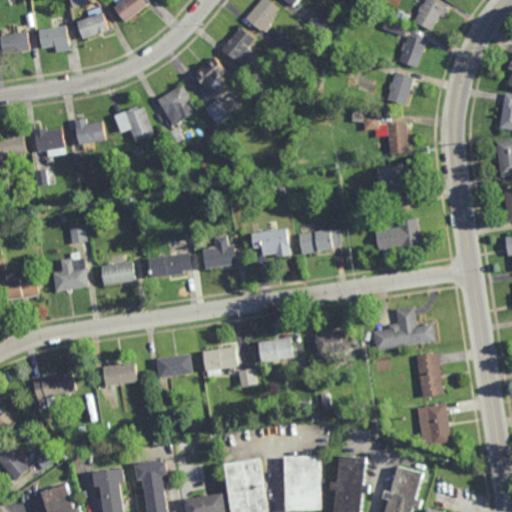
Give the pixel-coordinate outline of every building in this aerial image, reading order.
[(74,8),(71,0),(86,0),(88,4),(74,8)] [(128,23),(116,8),(127,0),(144,0),(149,6),(128,23)] [(267,32),(263,29),(259,34),(244,21),(262,0),(268,0),(280,10),(273,18),(275,19),(271,25),(272,26),(267,32)] [(435,0),(449,8),(444,17),(440,16),(433,31),(415,21),(420,12),(418,11),(422,3),(424,4),(426,0),(435,0)] [(395,16),(389,14),(393,6),(398,9),(395,16)] [(104,14),(106,13),(112,31),(86,41),(79,23),(92,19),(89,12),(101,7),(104,14)] [(321,33),(308,24),(320,8),(332,17),(321,33)] [(405,36),(398,34),(398,35),(393,33),(393,32),(383,29),(387,17),(409,25),(405,36)] [(72,45),(70,45),(71,50),(59,52),(58,47),(44,49),(41,30),(69,26),(72,45)] [(250,82),(232,66),(233,65),(236,60),(223,49),(242,27),(256,39),(249,47),(255,52),(245,64),(256,74),(250,82)] [(10,56),(6,57),(3,37),(30,32),(34,51),(22,54),(10,56)] [(419,68),(400,61),(403,51),(402,50),(404,43),(406,43),(409,34),(428,40),(419,68)] [(296,63),(277,47),(286,35),(306,50),(296,63)] [(214,89),(211,86),(208,89),(195,75),(215,56),(228,71),(219,80),(221,83),(214,89)] [(408,105),(389,99),(391,89),(389,89),(391,82),(393,83),(396,72),(416,77),(408,105)] [(193,102),(190,104),(195,114),(174,126),(158,100),(165,96),(164,94),(170,91),(171,92),(183,85),(193,102)] [(511,129),(499,128),(504,92),(511,93),(511,129)] [(219,126),(205,110),(220,98),(233,115),(219,126)] [(156,134),(136,143),(131,131),(122,134),(115,116),(126,112),(138,107),(139,109),(145,107),(156,134)] [(381,129),(365,130),(365,128),(361,128),(360,121),(365,121),(364,115),(380,115),(381,129)] [(90,124),(106,122),(109,142),(82,146),(78,121),(89,119),(90,124)] [(391,154),(389,124),(408,123),(410,153),(391,154)] [(175,151),(165,136),(177,128),(187,143),(175,151)] [(50,131),(65,129),(68,149),(67,149),(67,152),(50,154),(49,149),(40,150),(37,130),(49,129),(50,131)] [(20,137),(26,136),(29,152),(1,156),(0,148),(0,139),(11,138),(10,135),(19,134),(20,137)] [(511,174),(501,176),(496,141),(511,138),(511,174)] [(74,163),(73,153),(81,152),(82,162),(74,163)] [(416,202),(391,206),(388,185),(380,186),(377,168),(413,163),(416,181),(413,181),(416,202)] [(39,186),(37,169),(48,167),(50,184),(39,186)] [(511,220),(508,221),(503,187),(511,185),(511,220)] [(278,194),(277,187),(284,186),(285,194),(278,194)] [(335,207),(334,199),(342,198),(343,207),(335,207)] [(348,213),(347,204),(358,202),(359,212),(348,213)] [(424,248),(404,251),(403,245),(380,249),(377,230),(400,226),(399,221),(419,217),(424,248)] [(69,227),(72,244),(88,241),(85,225),(69,227)] [(292,254),(278,256),(277,253),(265,254),(263,247),(256,248),(253,232),(289,227),(292,254)] [(344,247),(320,250),(320,252),(304,254),(301,233),(332,228),(332,229),(341,228),(344,247)] [(207,268),(204,249),(236,244),(239,264),(207,268)] [(80,258),(85,258),(86,267),(87,267),(90,286),(57,291),(54,271),(63,270),(61,259),(70,257),(70,252),(79,251),(80,258)] [(169,276),(169,275),(151,278),(149,258),(190,252),(192,269),(183,270),(184,274),(169,276)] [(104,284),(102,265),(133,260),(136,280),(104,284)] [(23,297),(8,299),(5,279),(36,273),(40,295),(23,297)] [(419,325),(435,322),(438,341),(378,350),(375,331),(391,328),(390,324),(400,323),(397,309),(416,306),(419,325)] [(353,349),(327,353),(328,360),(322,361),(321,354),(320,354),(318,344),(317,344),(317,342),(318,342),(317,334),(350,329),(353,349)] [(264,362),(261,341),(293,336),(295,357),(264,362)] [(239,366),(221,369),(222,374),(209,376),(208,370),(207,367),(206,367),(206,365),(207,365),(206,359),(205,359),(204,357),(206,356),(205,350),(237,346),(239,366)] [(424,397),(417,356),(439,352),(446,394),(424,397)] [(161,377),(158,358),(191,353),(194,373),(161,377)] [(107,386),(104,366),(136,361),(139,382),(107,386)] [(250,386),(247,386),(247,385),(242,386),(240,370),(255,368),(257,384),(250,385),(250,386)] [(63,406),(50,409),(49,403),(40,405),(34,382),(42,380),(42,379),(73,371),(78,390),(61,395),(63,406)] [(323,413),(321,394),(330,393),(332,412),(323,413)] [(300,409),(299,400),(310,399),(311,408),(300,409)] [(155,410),(154,403),(164,401),(165,409),(155,410)] [(453,444),(432,447),(432,443),(424,444),(418,408),(426,406),(426,405),(447,402),(453,444)] [(7,432),(0,426),(0,416),(5,411),(16,421),(7,432)] [(17,480),(0,459),(0,451),(10,443),(31,468),(17,480)] [(44,469),(35,457),(48,448),(57,460),(44,469)] [(323,478),(324,478),(324,486),(323,486),(324,510),(288,511),(286,456),(322,455),(323,478)] [(362,511),(335,511),(338,490),(332,489),(332,481),(339,482),(341,455),(368,457),(362,511)] [(162,460),(166,460),(168,475),(163,475),(168,511),(148,511),(144,479),(138,479),(136,464),(140,464),(139,461),(161,458),(162,460)] [(233,511),(226,463),(263,458),(270,511),(233,511)] [(418,499),(424,500),(422,509),(416,507),(414,511),(385,511),(389,500),(384,498),(386,490),(391,492),(398,465),(425,473),(418,499)] [(124,502),(126,501),(127,511),(125,511),(104,511),(101,485),(95,486),(93,471),(124,467),(126,482),(121,483),(124,502)] [(75,507),(81,506),(82,511),(48,511),(42,492),(53,488),(53,487),(67,482),(75,507)] [(227,511),(187,511),(186,499),(202,496),(202,494),(207,494),(207,495),(224,493),(227,511)]
